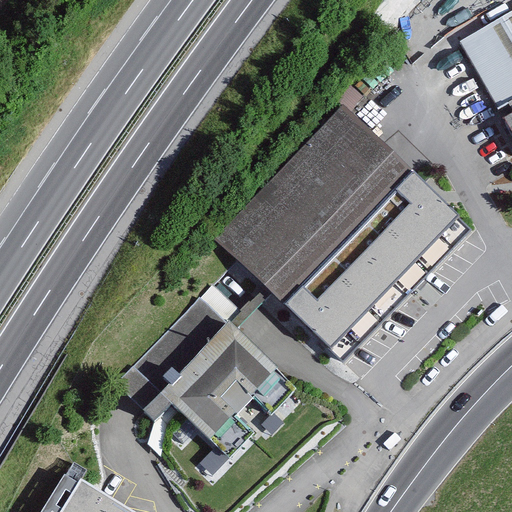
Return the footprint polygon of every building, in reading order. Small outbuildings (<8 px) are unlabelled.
[(511,94),(511,13),(453,44),(487,108),(511,94)] [(336,110),(204,244),(333,370),(465,237),(336,110)] [(511,166),(511,112),(488,127),(511,167),(511,166)] [(248,321),(223,295),(209,308),(208,306),(117,394),(156,435),(173,418),(206,453),(233,428),(215,410),(232,393),(249,410),(276,384),(231,337),(248,321)] [(150,511),(151,511),(79,470),(54,511),(150,511)]
